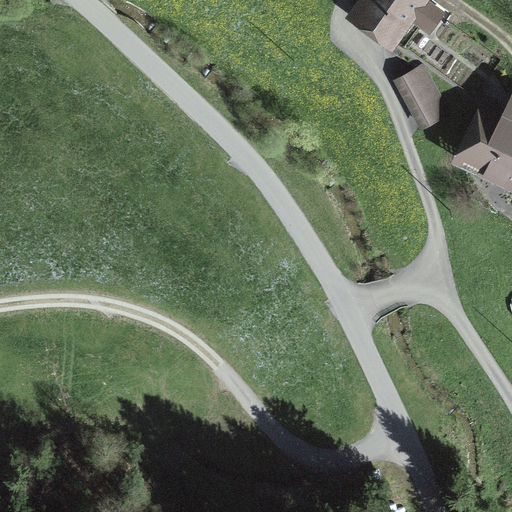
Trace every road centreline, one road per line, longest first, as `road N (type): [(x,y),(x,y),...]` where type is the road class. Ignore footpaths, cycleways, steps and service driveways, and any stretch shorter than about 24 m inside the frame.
road 1 (unclassified): [(82,0),(248,157),(285,204),(348,312),(400,435)]
road 2 (unclassified): [(400,435),(344,458),(309,455),(285,441),(223,369),(170,326),(103,303),(0,305)]
